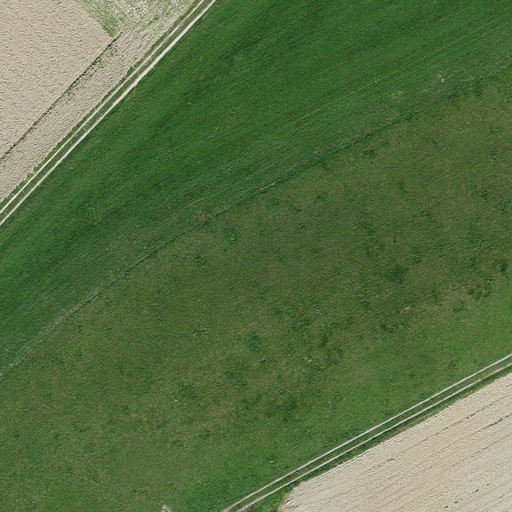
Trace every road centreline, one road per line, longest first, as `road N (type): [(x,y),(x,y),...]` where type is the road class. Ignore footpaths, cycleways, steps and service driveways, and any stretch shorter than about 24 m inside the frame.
road 1 (track): [(511,353),(219,511)]
road 2 (track): [(0,222),(208,0)]
